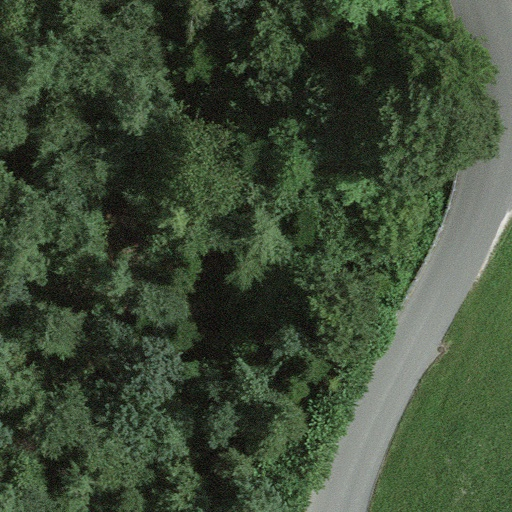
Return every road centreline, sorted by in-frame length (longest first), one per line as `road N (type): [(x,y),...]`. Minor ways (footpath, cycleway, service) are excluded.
road 1 (unclassified): [(338,511),(363,434),(478,212),(499,120)]
road 2 (unclassified): [(499,120),(494,45),(481,0)]
